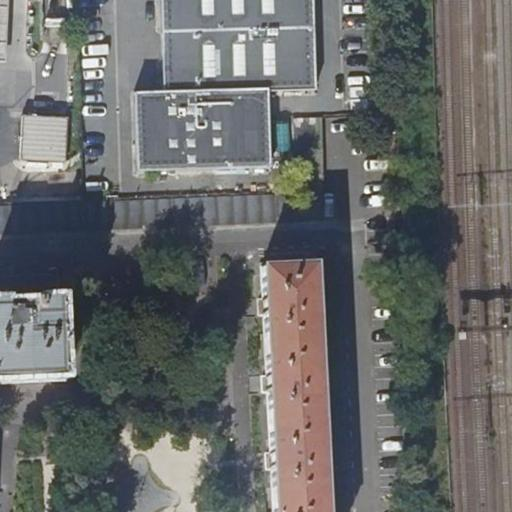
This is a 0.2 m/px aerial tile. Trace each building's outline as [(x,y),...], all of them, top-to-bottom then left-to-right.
[(313,0),(161,0),(163,34),(314,29),(313,0)] [(134,94),(136,173),(270,169),(268,93),(316,92),(314,29),(163,34),(164,93),(134,94)] [(0,204),(0,234),(321,223),(320,193),(324,193),(321,117),(292,118),(295,193),(0,204)] [(19,118),(17,163),(65,166),(68,120),(19,118)] [(262,269),(272,511),(323,511),(312,267),(262,269)] [(0,274),(0,381),(63,379),(59,272),(0,274)]
